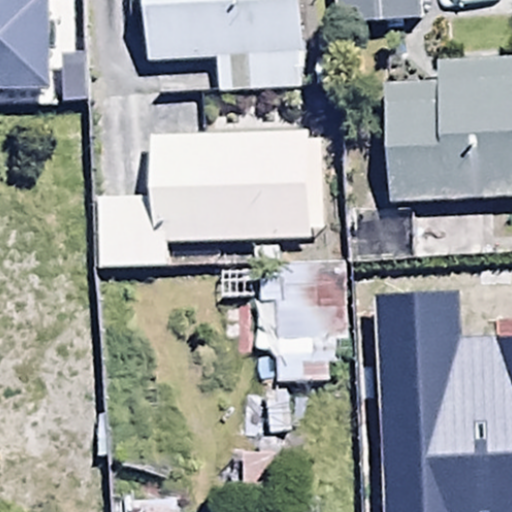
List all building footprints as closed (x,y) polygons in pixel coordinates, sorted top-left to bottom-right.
[(298,0),(142,0),(145,67),(214,64),(215,98),(302,94),(298,0)] [(511,61),(436,65),(436,85),(382,87),(387,207),(511,201),(511,61)] [(257,269),(279,269),(278,243),(321,242),(318,140),(306,140),(306,136),(149,139),(150,198),(94,199),(95,271),(165,270),(164,246),(248,244),(249,269),(257,269)] [(0,370),(65,368),(61,233),(0,235),(0,370)] [(279,269),(257,269),(256,361),(247,361),(247,386),(288,387),(288,400),(259,399),(258,434),(318,434),(320,269),(279,269)] [(102,383),(64,384),(65,424),(103,423),(102,383)] [(36,478),(39,511),(91,511),(89,474),(36,478)]
